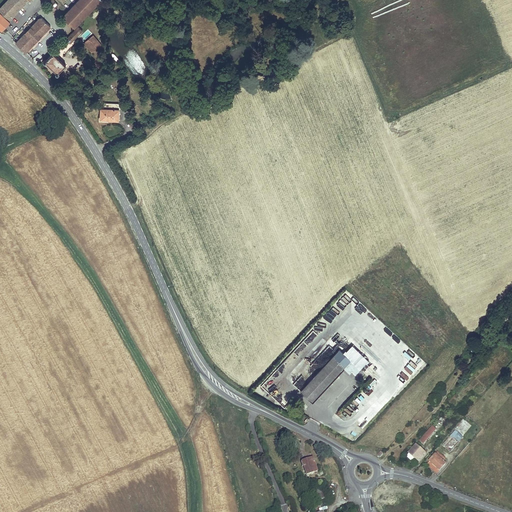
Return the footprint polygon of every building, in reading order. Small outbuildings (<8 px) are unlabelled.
[(6,0),(0,7),(0,27),(2,29),(10,21),(9,20),(28,0),(6,0)] [(101,0),(78,0),(63,15),(74,27),(94,7),(101,0)] [(96,9),(88,17),(92,21),(100,13),(100,14),(102,13),(101,12),(99,13),(96,9)] [(87,26),(92,21),(88,17),(82,24),(79,27),(83,30),(87,26)] [(42,18),(40,18),(16,43),(26,52),(50,26),(42,18)] [(83,30),(79,27),(67,39),(70,43),(83,30)] [(93,35),(84,43),(92,52),(101,44),(93,35)] [(59,73),(59,72),(66,65),(53,53),(46,60),(45,60),(44,60),(44,62),(46,62),(57,72),(57,75),(59,73)] [(34,60),(37,64),(44,58),(40,54),(34,60)] [(101,108),(100,119),(118,120),(119,109),(118,109),(119,104),(104,103),(103,108),(101,108)] [(361,338),(387,363),(391,359),(375,344),(365,334),(361,338)] [(340,350),(301,391),(312,402),(351,360),(340,350)] [(302,386),(304,384),(298,377),(296,379),(302,386)] [(385,395),(385,396),(382,397),(384,405),(391,403),(389,394),(385,395)] [(375,417),(381,413),(376,407),(370,412),(375,417)] [(369,417),(362,419),(365,427),(372,424),(369,417)] [(432,427),(420,441),(424,445),(437,431),(432,427)] [(450,452),(462,437),(455,431),(443,445),(450,452)] [(416,446),(409,454),(418,462),(425,454),(416,446)] [(437,453),(429,462),(440,471),(446,464),(443,461),(445,459),(437,453)] [(312,458),(308,459),(310,463),(307,464),(307,465),(304,466),(306,475),(317,471),(312,458)] [(440,471),(429,462),(427,464),(438,474),(440,471)] [(317,500),(325,498),(321,486),(313,488),(317,500)]
